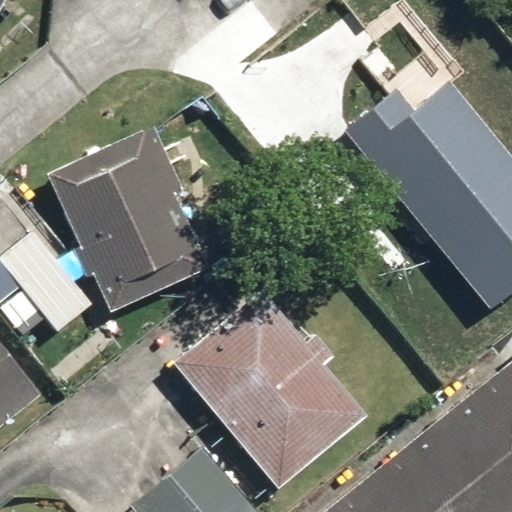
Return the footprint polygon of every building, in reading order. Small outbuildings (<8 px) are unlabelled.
[(401,153),(369,178),(442,268),(480,238),(511,276),(511,97),(474,51),(470,54),(463,46),(406,92),(415,103),(382,129),(401,153)] [(146,125),(42,171),(76,246),(68,249),(79,274),(87,271),(105,311),(203,267),(172,199),(178,196),(146,125)] [(27,230),(0,253),(0,268),(54,333),(89,304),(27,230)] [(255,287),(166,360),(273,488),(362,415),(317,362),(328,353),(309,330),(298,338),(255,287)] [(511,511),(511,345),(507,349),(511,355),(511,357),(317,511),(511,511)] [(0,418),(32,392),(0,353),(0,418)] [(251,511),(197,446),(125,505),(130,511),(251,511)]
